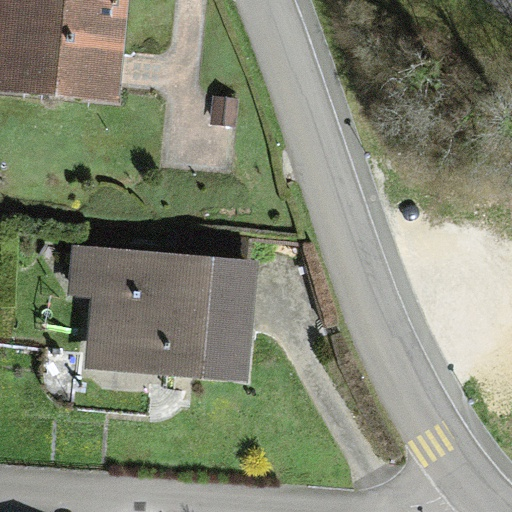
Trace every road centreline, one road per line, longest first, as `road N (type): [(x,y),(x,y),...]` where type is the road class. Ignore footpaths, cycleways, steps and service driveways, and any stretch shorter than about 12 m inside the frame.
road 1 (tertiary): [(472,489),(432,434),(375,321),(259,0)]
road 2 (residential): [(472,489),(344,505),(0,484)]
